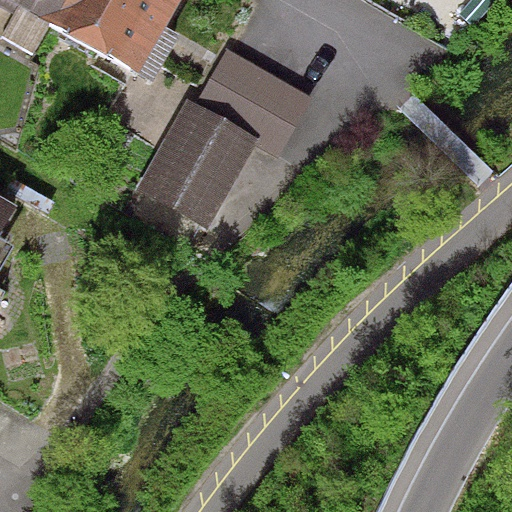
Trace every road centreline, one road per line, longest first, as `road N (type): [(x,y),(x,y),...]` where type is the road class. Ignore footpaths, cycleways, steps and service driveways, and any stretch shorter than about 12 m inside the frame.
road 1 (residential): [(511,189),(263,441),(214,511)]
road 2 (residential): [(411,511),(511,348)]
